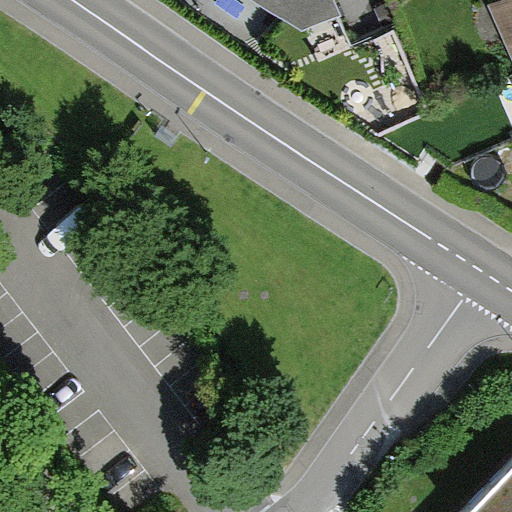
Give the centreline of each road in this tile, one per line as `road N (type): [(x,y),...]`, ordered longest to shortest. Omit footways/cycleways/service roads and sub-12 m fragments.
road 1 (tertiary): [(72,0),(482,271)]
road 2 (residential): [(294,511),(353,449),(482,271)]
